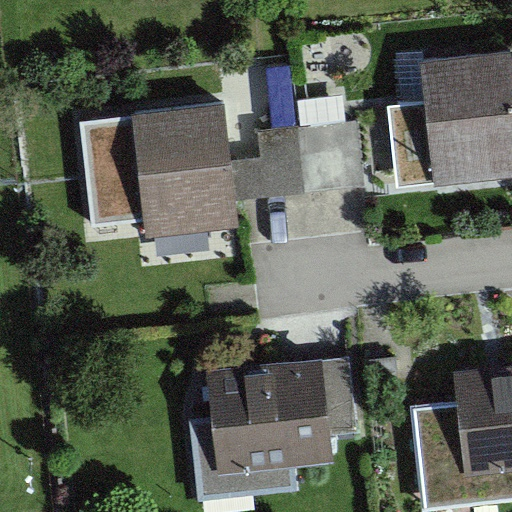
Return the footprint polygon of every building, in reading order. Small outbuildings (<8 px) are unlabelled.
[(511,52),(425,62),(439,185),(511,177),(511,52)] [(234,93),(133,100),(141,223),(243,216),(234,93)] [(365,115),(250,120),(254,184),(369,178),(365,115)] [(329,363),(202,376),(213,480),(340,468),(329,363)] [(511,364),(455,371),(469,496),(511,490),(511,364)]
